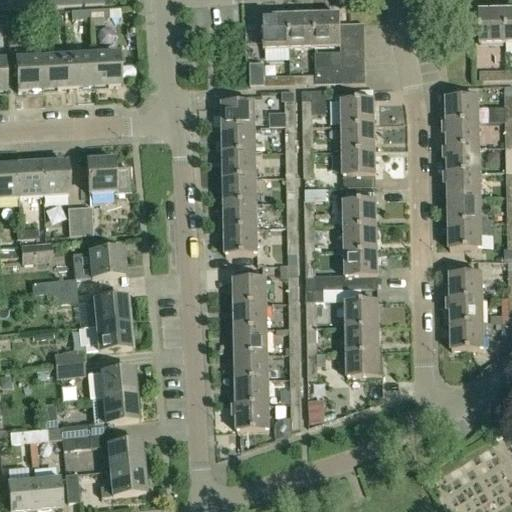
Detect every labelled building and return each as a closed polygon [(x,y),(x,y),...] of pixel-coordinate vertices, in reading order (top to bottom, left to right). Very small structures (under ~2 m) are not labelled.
[(64,8),(63,0),(48,0),(48,9),(64,8)] [(63,0),(64,8),(90,7),(89,0),(63,0)] [(0,11),(13,11),(12,2),(0,2),(0,11)] [(12,2),(13,11),(31,10),(31,2),(12,2)] [(90,22),(108,21),(108,12),(89,13),(90,22)] [(71,23),(90,22),(89,13),(71,14),(71,23)] [(505,47),(505,14),(479,15),(479,47),(505,47)] [(57,15),(38,16),(39,25),(57,24),(57,15)] [(39,25),(38,16),(20,17),(20,26),(39,25)] [(314,19),(315,52),(340,51),(340,40),(340,28),(340,18),(314,19)] [(315,52),(314,19),(288,20),(288,52),(315,52)] [(288,52),(288,20),(262,20),(263,53),(288,52)] [(363,27),(340,28),(340,40),(364,40),(363,27)] [(340,51),(340,52),(364,52),(364,40),(340,40),(340,51)] [(340,52),(341,65),(364,64),(364,52),(340,52)] [(118,56),(92,57),(94,90),(120,89),(118,56)] [(68,92),(94,90),(92,57),(66,59),(68,92)] [(68,92),(66,59),(41,60),(43,94),(68,92)] [(43,94),(41,60),(15,62),(17,95),(43,94)] [(364,64),(341,65),(341,66),(341,72),(341,76),(365,75),(364,64)] [(265,90),(265,80),(264,67),(249,68),(250,90),(265,90)] [(341,87),(341,76),(341,72),(315,72),(315,79),(316,88),(341,87)] [(290,80),(291,80),(290,73),(284,73),(284,80),(265,80),(265,90),(290,89),(290,80)] [(341,76),(341,87),(365,87),(365,75),(341,76)] [(506,84),(506,75),(479,76),(479,84),(506,84)] [(316,88),(315,79),(294,80),(291,80),(290,80),(290,89),(316,88)] [(286,131),(295,131),(294,105),(295,105),(294,95),(284,95),(283,106),(286,106),(286,116),(286,131)] [(303,129),(312,129),(312,110),(326,110),(325,95),(302,95),(303,129)] [(505,125),(505,126),(511,125),(511,99),(505,100),(505,111),(490,111),(490,126),(505,125)] [(446,101),(447,127),(479,126),(479,100),(446,101)] [(342,104),(342,129),(375,129),(375,103),(342,104)] [(222,106),(223,132),(255,131),(255,106),(222,106)] [(286,116),(269,117),(269,131),(286,131),(286,116)] [(447,127),(444,127),(444,152),(480,151),(479,126),(447,127)] [(312,129),(303,129),(304,156),(313,156),(312,129)] [(342,129),(343,155),(376,154),(375,129),(342,129)] [(256,157),(255,131),(223,132),(223,157),(256,157)] [(295,131),(286,131),(286,157),(295,157),(295,131)] [(448,163),(448,177),(481,177),(480,151),(444,152),(445,163),(448,163)] [(376,180),(376,154),(343,155),(343,181),(376,180)] [(313,156),(304,156),(305,182),(314,182),(314,177),(313,156)] [(223,157),(224,183),(256,182),(256,157),(223,157)] [(295,157),(286,157),(287,181),(296,181),(295,157)] [(112,162),(86,164),(88,197),(114,196),(114,197),(130,196),(128,171),(113,172),(112,162)] [(40,166),(42,200),(68,198),(66,165),(40,166)] [(40,166),(15,168),(17,201),(42,200),(40,166)] [(0,202),(17,201),(15,168),(0,168),(0,202)] [(448,188),(448,203),(481,202),(481,177),(448,177),(445,177),(445,189),(448,188)] [(287,187),(286,207),(296,207),(296,181),(287,181),(287,187)] [(224,183),(224,208),(257,208),(256,182),(224,183)] [(448,203),(449,228),(482,227),(481,202),(448,203)] [(344,204),(344,230),(377,229),(376,204),(344,204)] [(305,205),(305,231),(314,231),(314,205),(305,205)] [(296,207),(286,207),(287,232),(297,232),(296,207)] [(257,233),(257,208),(224,208),(225,234),(257,233)] [(81,239),(79,211),(67,212),(69,240),(81,239)] [(91,211),(79,211),(81,239),(93,239),(91,211)] [(482,227),(449,228),(450,254),(482,253),(482,238),(492,238),(492,228),(482,227)] [(378,255),(377,229),(344,230),(345,256),(378,255)] [(315,257),(314,231),(305,231),(306,257),(315,257)] [(298,270),(297,232),(287,232),(288,257),(277,257),(277,270),(298,270)] [(38,233),(19,234),(19,243),(20,247),(37,246),(38,233)] [(258,259),(257,233),(225,234),(225,259),(258,259)] [(46,260),(46,248),(20,249),(21,269),(35,268),(34,261),(46,260)] [(48,297),(76,295),(75,284),(124,279),(122,253),(88,256),(89,259),(72,260),(73,273),(74,283),(47,286),(48,297)] [(378,281),(378,255),(345,256),(346,282),(378,281)] [(306,257),(306,283),(316,282),(315,257),(306,257)] [(451,303),(483,303),(483,277),(450,278),(451,303)] [(290,308),(298,308),(298,282),(289,281),(290,308)] [(234,308),(267,308),(266,282),(234,283),(234,308)] [(77,306),(76,295),(48,297),(48,300),(49,309),(77,306)] [(307,295),(307,305),(316,306),(324,306),(324,295),(316,295),(307,295)] [(93,304),(95,329),(129,326),(126,301),(93,304)] [(502,328),(511,327),(511,302),(509,302),(501,302),(502,328)] [(451,303),(448,303),(448,315),(451,315),(451,329),(484,328),(483,303),(451,303)] [(346,331),(379,330),(379,304),(346,305),(346,331)] [(307,332),(316,332),(316,306),(307,305),(307,332)] [(234,308),(235,334),(267,333),(267,308),(234,308)] [(290,308),(290,334),(299,334),(298,308),(290,308)] [(131,352),(129,326),(95,329),(95,330),(83,331),(85,357),(131,352)] [(511,327),(502,328),(502,359),(511,353),(511,327)] [(484,328),(451,329),(452,355),(484,354),(484,339),(494,339),(494,328),(484,328)] [(379,330),(346,331),(347,357),(380,356),(379,330)] [(316,332),(307,332),(308,357),(317,357),(316,332)] [(235,334),(235,359),(268,359),(267,333),(235,334)] [(290,334),(290,359),(299,359),(299,334),(290,334)] [(55,370),(84,368),(83,355),(54,357),(55,370)] [(380,356),(347,357),(348,382),(384,382),(383,358),(380,358),(380,356)] [(317,357),(308,357),(308,383),(317,383),(317,357)] [(236,385),(268,384),(268,359),(235,359),(236,385)] [(290,359),(291,384),(300,384),(299,359),(290,359)] [(84,380),(84,368),(55,370),(56,383),(84,380)] [(92,404),(136,399),(133,373),(87,378),(90,405),(92,405),(92,404)] [(268,384),(236,385),(236,410),(269,410),(268,384)] [(291,409),(300,409),(300,384),(291,384),(291,409)] [(138,425),(136,399),(92,404),(92,405),(94,428),(112,426),(113,427),(138,425)] [(301,435),(300,409),(291,409),(292,435),(301,435)] [(236,410),(233,411),(233,422),(237,422),(237,436),(269,435),(269,410),(236,410)] [(38,434),(57,433),(56,424),(37,426),(38,434)] [(27,435),(29,446),(62,443),(60,432),(27,435)] [(29,446),(27,435),(9,436),(11,448),(29,446)] [(90,440),(62,443),(63,454),(92,451),(90,440)] [(109,475),(142,472),(140,446),(107,449),(109,475)] [(145,497),(142,472),(109,475),(111,490),(99,491),(100,501),(111,500),(112,501),(145,497)] [(65,478),(68,508),(79,507),(77,478),(65,478)] [(32,485),(35,511),(59,511),(62,511),(59,482),(32,485)] [(8,511),(35,511),(32,485),(6,487),(8,511)]
